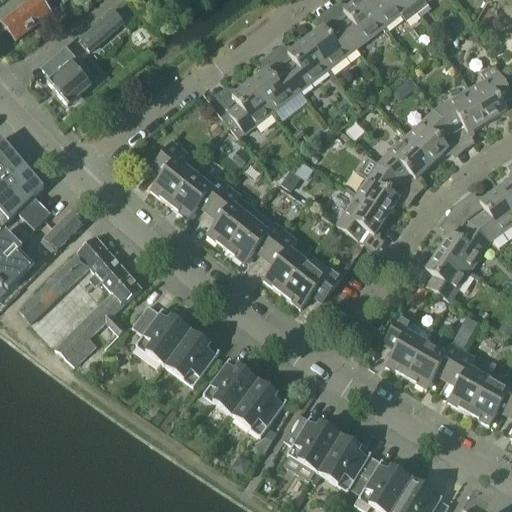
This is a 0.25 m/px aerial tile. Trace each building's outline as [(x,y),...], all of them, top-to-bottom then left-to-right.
[(15,44),(50,18),(50,17),(43,9),(54,0),(57,0),(63,8),(73,0),(35,0),(1,26),(15,44)] [(361,0),(360,1),(383,32),(401,18),(406,25),(416,17),(403,0),(361,0)] [(403,0),(416,17),(427,9),(422,2),(424,0),(403,0)] [(348,23),(338,30),(356,53),(355,51),(364,43),(365,45),(383,32),(360,1),(342,15),(348,23)] [(104,25),(80,44),(90,56),(113,36),(124,28),(114,16),(104,25)] [(322,30),(305,44),(328,74),(346,60),(344,58),(354,51),(355,53),(356,53),(338,30),(328,38),(322,30)] [(293,65),(283,73),(300,96),(300,95),(299,93),(308,86),(310,88),(328,74),(305,44),(287,58),(293,65)] [(435,48),(428,54),(433,61),(441,55),(435,48)] [(49,83),(46,86),(67,110),(90,91),(70,67),(75,62),(66,51),(41,73),(49,83)] [(482,85),(467,94),(487,127),(506,115),(501,107),(511,100),(511,99),(494,69),(478,78),(482,85)] [(267,73),(249,87),(272,117),(290,103),(289,101),(298,94),(300,96),(283,73),(273,80),(267,73)] [(408,82),(400,88),(403,93),(411,94),(415,91),(408,82)] [(272,117),(249,87),(231,100),(237,108),(226,116),(228,118),(222,123),(236,142),(242,137),(244,139),(245,138),(243,136),(253,129),(254,131),(272,117)] [(467,94),(434,114),(451,137),(462,130),(467,138),(487,127),(467,94)] [(434,114),(405,141),(431,168),(448,153),(441,146),(451,137),(434,114)] [(405,141),(377,168),(398,186),(408,177),(415,184),(431,168),(405,141)] [(33,201),(43,191),(5,146),(1,142),(0,143),(0,215),(9,226),(17,217),(33,201)] [(149,195),(168,210),(193,178),(184,170),(191,162),(171,146),(155,166),(166,174),(149,195)] [(367,182),(355,201),(386,222),(399,203),(391,198),(398,186),(377,168),(368,162),(359,176),(367,182)] [(212,212),(228,192),(217,183),(216,184),(199,170),(193,178),(168,210),(187,224),(203,204),(212,212)] [(290,176),(281,189),(289,195),(299,182),(290,176)] [(511,182),(497,194),(511,213),(511,182)] [(228,192),(212,212),(222,219),(206,240),(224,254),(256,215),(239,202),(240,201),(228,192)] [(484,215),(469,226),(490,246),(511,229),(511,213),(497,194),(479,207),(484,215)] [(50,219),(33,201),(17,217),(34,235),(50,219)] [(386,222),(355,201),(335,230),(358,246),(365,235),(373,240),(386,222)] [(259,249),(269,256),(285,236),(257,214),(256,215),(224,254),(243,269),(259,249)] [(54,255),(82,227),(72,215),(43,244),(54,255)] [(450,237),(437,256),(469,277),(490,246),(469,226),(458,243),(450,237)] [(30,272),(16,257),(22,252),(5,235),(0,239),(0,291),(1,292),(4,290),(7,294),(13,288),(13,289),(15,287),(26,276),(30,272)] [(262,284),(281,299),(306,267),(289,254),(296,245),(285,236),(269,256),(278,264),(262,284)] [(30,328),(78,282),(71,274),(82,265),(84,267),(87,264),(91,269),(107,256),(102,250),(95,242),(95,243),(77,259),(36,299),(35,298),(33,300),(33,301),(30,304),(28,305),(29,305),(19,315),(30,328)] [(101,286),(112,298),(129,281),(107,256),(91,269),(87,264),(84,267),(82,265),(71,274),(78,282),(89,272),(95,279),(89,284),(95,291),(101,286)] [(469,277),(437,256),(425,275),(433,280),(425,291),(449,307),(469,277)] [(306,267),(281,299),(299,314),(316,293),(326,302),(342,282),(330,272),(323,280),(306,267)] [(129,281),(112,298),(104,305),(54,354),(74,371),(84,361),(95,350),(89,342),(105,326),(118,340),(124,333),(111,320),(122,310),(140,294),(129,281)] [(419,291),(414,300),(421,305),(427,296),(419,291)] [(135,350),(164,371),(190,335),(161,314),(158,318),(148,310),(131,333),(142,340),(135,350)] [(392,358),(384,371),(405,383),(425,347),(429,340),(411,329),(412,327),(398,319),(386,342),(397,348),(392,358)] [(511,328),(505,324),(498,335),(510,341),(511,337),(511,328)] [(190,335),(164,371),(193,392),(219,356),(190,335)] [(425,347),(405,383),(426,394),(439,372),(449,378),(462,355),(449,348),(448,351),(429,340),(425,347)] [(460,384),(447,406),(467,418),(488,383),(469,372),(474,363),(462,355),(449,378),(460,384)] [(202,399),(231,420),(257,385),(229,363),(202,399)] [(488,383),(467,418),(488,430),(501,407),(511,413),(511,412),(511,384),(506,393),(488,383)] [(257,385),(231,420),(260,442),(286,406),(257,385)] [(286,459),(317,478),(340,440),(309,421),(307,424),(299,419),(283,446),(291,451),(286,459)] [(263,446),(253,451),(255,458),(262,462),(274,442),(267,438),(263,446)] [(350,493),(355,496),(372,468),(367,465),(371,458),(340,440),(317,478),(347,496),(350,493)] [(360,499),(353,511),(354,511),(368,511),(370,510),(373,511),(393,511),(411,483),(381,465),(377,471),(372,468),(355,496),(360,499)] [(411,483),(393,511),(447,511),(448,511),(440,505),(442,502),(411,483)]
